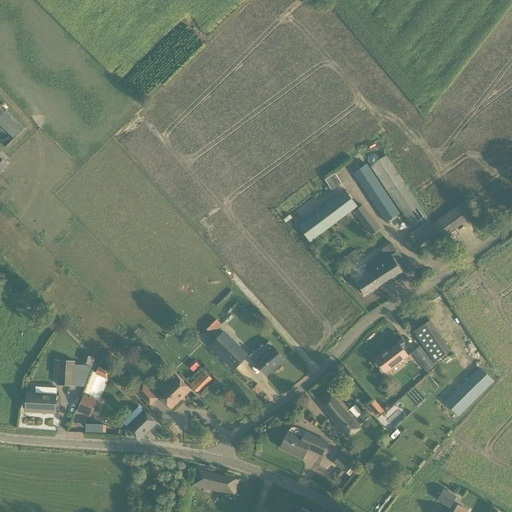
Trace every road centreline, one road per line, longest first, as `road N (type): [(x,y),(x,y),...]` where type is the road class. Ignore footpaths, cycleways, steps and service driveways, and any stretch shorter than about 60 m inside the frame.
road 1 (unclassified): [(219,461),(237,435),(379,315),(511,226)]
road 2 (unclassified): [(219,461),(0,439)]
road 3 (unclassified): [(340,511),(219,461)]
